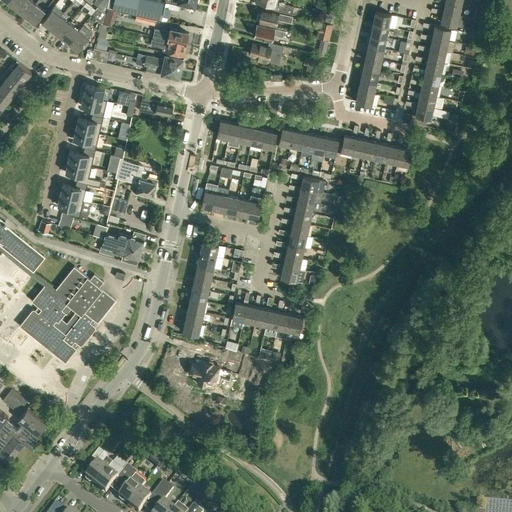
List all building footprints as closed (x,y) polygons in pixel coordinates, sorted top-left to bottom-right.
[(17,9),(24,0),(9,0),(8,2),(17,9)] [(36,3),(32,0),(24,0),(17,9),(26,16),(36,3)] [(102,10),(108,1),(108,0),(95,0),(93,3),(102,10)] [(107,7),(161,20),(166,21),(170,3),(166,2),(155,0),(108,0),(108,1),(107,7)] [(257,0),(266,2),(265,8),(292,14),(293,8),(286,6),(287,6),(276,3),(276,0),(257,0)] [(459,14),(462,3),(449,0),(445,0),(443,10),(459,14)] [(86,2),(84,5),(73,19),(75,21),(86,7),(89,10),(87,12),(91,15),(95,9),(86,2)] [(36,3),(26,16),(35,24),(45,11),(36,3)] [(97,7),(95,9),(91,15),(102,24),(105,13),(97,7)] [(42,21),(51,29),(61,16),(52,8),(42,21)] [(259,10),(257,19),(259,20),(259,21),(275,24),(276,18),(289,21),(291,16),(262,9),(262,10),(259,10)] [(459,14),(443,10),(440,21),(457,25),(459,14)] [(392,14),(376,11),(373,22),(390,26),(392,14)] [(330,23),(332,15),(324,13),(322,21),(330,23)] [(156,19),(143,16),(136,14),(135,21),(141,22),(154,25),(156,19)] [(71,23),(61,16),(51,29),(60,36),(71,23)] [(318,27),(316,36),(329,40),(331,31),(333,24),(320,21),(318,27)] [(373,22),(371,33),(387,37),(390,26),(373,22)] [(71,23),(60,36),(70,43),(80,30),(71,23)] [(102,24),(98,37),(106,39),(109,26),(102,24)] [(283,37),(283,36),(293,38),(297,39),(298,33),(284,29),(284,31),(257,25),(254,36),(271,40),(272,35),(283,37)] [(435,25),(433,36),(449,39),(451,28),(435,25)] [(83,26),(80,30),(70,43),(79,51),(93,33),(83,26)] [(155,27),(153,36),(186,44),(186,42),(188,42),(188,39),(187,38),(188,33),(177,30),(177,29),(171,28),(171,29),(170,29),(169,31),(155,27)] [(387,37),(371,33),(368,44),(385,48),(387,37)] [(153,36),(151,45),(162,47),(162,49),(165,49),(165,50),(183,54),(184,49),(186,49),(187,46),(186,45),(186,44),(153,36)] [(433,36),(430,47),(446,51),(449,39),(433,36)] [(109,40),(98,37),(96,47),(107,50),(109,40)] [(268,42),(267,47),(252,43),(250,54),(257,56),(257,58),(278,64),(283,45),(268,42)] [(368,44),(365,56),(382,60),(385,48),(368,44)] [(467,44),(465,53),(478,56),(480,48),(467,44)] [(444,62),(446,51),(430,47),(428,58),(444,62)] [(92,59),(98,61),(99,57),(107,59),(109,53),(109,51),(94,48),(94,50),(92,59)] [(320,55),(310,52),(306,70),(316,73),(320,55)] [(139,58),(145,59),(180,67),(181,64),(183,64),(183,60),(182,59),(182,58),(165,54),(164,58),(140,53),(139,58)] [(380,71),(382,60),(365,56),(363,67),(380,71)] [(444,62),(428,58),(425,70),(441,73),(444,62)] [(180,71),(180,67),(145,59),(144,65),(162,69),(161,73),(179,76),(180,75),(181,72),(180,71)] [(8,69),(11,71),(24,82),(32,72),(19,62),(15,66),(13,65),(11,65),(8,69)] [(363,67),(360,78),(377,82),(380,71),(363,67)] [(24,82),(11,71),(8,69),(1,78),(4,80),(17,91),(24,82)] [(425,70),(423,81),(439,84),(439,81),(444,82),(446,74),(441,73),(425,70)] [(360,78),(358,90),(374,93),(377,82),(360,78)] [(17,91),(4,80),(0,85),(0,91),(10,99),(17,91)] [(436,96),(439,84),(423,81),(420,92),(436,96)] [(86,83),(83,94),(102,99),(102,98),(105,88),(86,83)] [(119,90),(117,102),(122,104),(125,91),(119,90)] [(358,90),(355,101),(372,105),(374,93),(358,90)] [(0,106),(3,108),(10,99),(0,91),(0,106)] [(436,96),(420,92),(418,103),(434,107),(436,96)] [(83,94),(81,105),(93,108),(92,114),(103,117),(107,100),(102,98),(102,99),(83,94)] [(158,101),(158,100),(142,97),(139,110),(155,114),(155,111),(170,115),(171,110),(173,110),(174,107),(173,105),(173,104),(158,101)] [(134,100),(129,99),(128,105),(127,107),(134,109),(136,101),(134,100)] [(434,107),(418,103),(415,113),(412,113),(410,122),(426,125),(428,118),(431,119),(434,107)] [(78,117),(76,128),(99,133),(103,119),(103,117),(92,114),(91,120),(78,117)] [(232,121),(221,119),(217,136),(228,138),(232,121)] [(126,133),(127,121),(109,120),(108,131),(126,133)] [(232,121),(228,138),(227,144),(238,147),(240,141),(243,124),(232,121)] [(240,141),(251,143),(255,126),(243,124),(240,141)] [(266,129),(255,126),(251,143),(262,146),(266,129)] [(290,145),(294,129),(282,126),(279,143),(290,145)] [(76,128),(73,139),(85,142),(84,147),(95,150),(99,133),(76,128)] [(278,131),(266,129),(262,146),(274,148),(278,131)] [(305,131),(294,129),(290,145),(301,148),(305,131)] [(313,150),(316,134),(305,131),(301,148),(313,150)] [(328,136),(316,134),(313,150),(324,153),(328,136)] [(340,150),(353,153),(356,136),(344,134),(340,150)] [(339,139),(328,136),(324,153),(335,155),(339,139)] [(364,155),(367,139),(356,136),(353,153),(364,155)] [(379,141),(367,139),(364,155),(375,157),(379,141)] [(375,157),(386,160),(390,144),(379,141),(375,157)] [(390,144),(386,160),(397,162),(401,146),(390,144)] [(409,165),(412,149),(401,146),(397,162),(409,165)] [(70,150),(68,161),(91,166),(95,152),(95,150),(84,147),(83,153),(70,150)] [(120,157),(115,177),(118,178),(119,178),(138,183),(136,191),(135,194),(146,196),(154,198),(159,179),(155,178),(154,182),(146,181),(147,178),(140,176),(143,166),(123,161),(123,160),(122,160),(123,158),(122,158),(120,157)] [(68,161),(65,172),(78,175),(76,180),(87,183),(100,186),(101,180),(89,177),(91,166),(68,161)] [(303,175),(301,186),(317,190),(320,178),(303,175)] [(275,188),(277,179),(267,177),(265,186),(275,188)] [(62,183),(60,194),(83,200),(83,199),(87,183),(76,180),(75,186),(62,183)] [(298,197),(315,201),(317,190),(301,186),(298,197)] [(205,189),(202,206),(212,208),(216,192),(205,189)] [(212,208),(224,210),(227,194),(216,192),(212,208)] [(60,194),(57,205),(70,208),(68,214),(79,216),(83,200),(60,194)] [(239,197),(227,194),(224,210),(235,213),(239,197)] [(114,197),(111,209),(124,212),(128,201),(114,197)] [(246,215),(250,199),(239,197),(235,213),(246,215)] [(312,212),(315,201),(298,197),(296,208),(312,212)] [(261,202),(250,199),(246,215),(258,218),(261,202)] [(312,212),(296,208),(293,220),(310,223),(312,212)] [(0,253),(2,251),(44,285),(53,292),(56,288),(34,270),(45,256),(14,231),(7,225),(8,223),(5,221),(4,223),(0,219),(0,253)] [(307,234),(310,223),(293,220),(291,231),(307,234)] [(41,221),(39,230),(48,233),(51,223),(41,221)] [(304,246),(307,234),(291,231),(288,242),(304,246)] [(106,233),(105,239),(141,250),(142,245),(143,245),(144,242),(143,241),(144,240),(128,236),(117,233),(116,236),(106,233)] [(103,246),(115,249),(114,252),(139,259),(139,258),(140,258),(141,254),(140,254),(141,250),(105,239),(103,246)] [(216,255),(219,244),(203,240),(200,251),(216,255)] [(288,242),(286,253),(302,257),(304,246),(288,242)] [(216,255),(200,251),(198,263),(214,266),(216,255)] [(299,268),(302,257),(286,253),(283,265),(299,268)] [(231,270),(234,271),(238,272),(241,261),(233,259),(231,270)] [(195,274),(211,277),(214,266),(198,263),(195,274)] [(299,268),(283,265),(281,277),(297,280),(299,268)] [(95,326),(94,325),(115,299),(99,286),(104,281),(94,273),(91,278),(75,266),(56,288),(53,292),(44,285),(32,301),(36,304),(31,310),(19,325),(66,362),(79,344),(80,345),(81,345),(82,344),(83,343),(95,329),(96,328),(95,327),(95,326)] [(209,289),(211,277),(195,274),(193,285),(209,289)] [(311,274),(309,283),(311,283),(317,284),(319,275),(311,274)] [(206,300),(209,289),(193,285),(190,296),(206,300)] [(190,296),(188,307),(204,311),(206,300),(190,296)] [(243,320),(246,304),(235,301),(231,317),(243,320)] [(243,320),(254,322),(258,306),(246,304),(243,320)] [(258,306),(254,322),(266,325),(269,309),(258,306)] [(201,322),(204,311),(188,307),(185,319),(201,322)] [(266,325),(277,327),(280,311),(269,309),(266,325)] [(280,311),(277,327),(288,330),(292,314),(280,311)] [(306,317),(292,314),(288,330),(300,332),(300,330),(308,332),(312,314),(307,312),(306,317)] [(199,334),(201,322),(185,319),(183,331),(199,334)] [(227,340),(225,347),(236,349),(238,343),(227,340)] [(262,348),(259,357),(269,359),(271,350),(262,348)] [(212,365),(212,363),(203,361),(202,366),(192,364),(189,372),(198,375),(197,380),(197,382),(197,383),(198,384),(199,384),(200,385),(202,385),(203,384),(205,383),(204,386),(213,389),(219,367),(212,365)] [(12,388),(2,400),(18,412),(27,400),(12,388)] [(0,409),(0,447),(1,448),(0,448),(0,454),(9,462),(24,442),(33,448),(41,437),(38,434),(46,423),(27,408),(18,419),(22,422),(17,428),(6,419),(8,416),(0,409)] [(132,436),(127,431),(122,437),(128,442),(132,436)] [(141,443),(137,448),(143,454),(147,448),(148,448),(141,443)] [(147,448),(143,454),(149,458),(153,453),(147,448)] [(92,482),(95,484),(107,469),(101,464),(107,457),(106,454),(99,449),(88,462),(93,466),(85,476),(86,476),(85,477),(86,480),(89,483),(92,483),(92,482)] [(124,478),(132,468),(127,464),(122,470),(112,462),(107,469),(95,484),(106,492),(119,474),(123,477),(124,478)] [(126,501),(128,503),(140,488),(145,482),(135,474),(137,472),(132,468),(124,478),(129,482),(118,496),(119,496),(118,497),(120,499),(122,501),(125,502),(126,501)] [(152,494),(157,498),(168,484),(163,480),(152,494)] [(162,502),(154,511),(170,511),(174,508),(163,500),(173,488),(168,484),(157,498),(162,502)] [(140,488),(128,503),(139,511),(150,496),(140,488)] [(511,511),(511,502),(485,501),(483,511),(511,511)] [(178,503),(174,508),(170,511),(194,511),(198,507),(193,503),(188,511),(178,503)]
